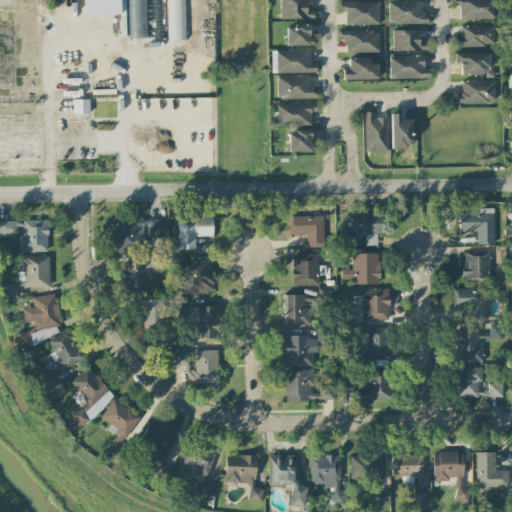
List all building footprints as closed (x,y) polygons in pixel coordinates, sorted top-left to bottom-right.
[(126,0),(128,38),(146,38),(145,0),(126,0)] [(166,0),(167,40),(185,40),(184,0),(166,0)] [(281,0),(281,19),(315,19),(315,11),(308,11),(308,0),(281,0)] [(387,0),(387,24),(427,23),(427,15),(423,11),(422,0),(387,0)] [(453,0),(492,0),(492,19),(460,18),(460,5),(453,5),(453,0)] [(338,1),(338,10),(346,10),(346,22),(378,22),(378,1),(338,1)] [(288,28),(288,44),(313,44),(313,38),(310,37),(310,24),(295,25),(295,28),(288,28)] [(460,26),(460,36),(454,36),(454,47),(483,46),(483,43),(492,43),(492,25),(460,26)] [(392,29),(392,50),(427,50),(427,42),(423,42),(423,28),(392,29)] [(340,30),(340,41),(347,40),(347,53),(379,52),(379,31),(374,32),(374,29),(340,30)] [(272,49),(310,50),(310,62),(316,62),(315,72),(272,71),(272,49)] [(455,53),(455,61),(460,61),(461,74),(481,74),(489,69),(488,53),(455,53)] [(389,56),(390,79),(428,78),(428,67),(424,67),(424,55),(389,56)] [(348,57),(348,68),(342,68),(342,80),(378,80),(378,63),(368,57),(348,57)] [(276,76),(277,96),(281,97),(317,98),(317,88),(310,84),(309,74),(276,76)] [(493,80),(494,99),(488,99),(488,102),(455,102),(455,94),(458,94),(458,92),(462,92),(462,81),(493,80)] [(72,114),(88,114),(88,100),(72,99),(72,114)] [(156,122),(212,120),(212,101),(156,102),(156,122)] [(276,102),(277,126),(310,125),(310,111),(317,111),(317,101),(276,102)] [(511,118),(503,118),(504,103),(511,103),(511,118)] [(364,111),(365,152),(388,151),(387,117),(374,118),(374,111),(364,111)] [(390,113),(390,148),(412,148),(412,119),(401,119),(401,113),(390,113)] [(288,134),(288,149),(312,149),(312,129),(295,130),(296,134),(288,134)] [(476,232),(476,245),(493,245),(493,211),(479,211),(479,213),(459,213),(459,232),(476,232)] [(212,236),(212,212),(201,212),(201,217),(177,217),(177,249),(195,249),(194,237),(212,236)] [(381,214),(347,215),(348,246),(377,246),(376,234),(381,234),(381,214)] [(288,217),(288,235),(306,235),(306,247),(323,247),(322,216),(288,217)] [(161,218),(112,220),(113,246),(142,245),(141,234),(162,233),(161,218)] [(46,220),(20,221),(21,252),(47,252),(46,220)] [(0,235),(16,235),(16,221),(0,221),(0,235)] [(489,251),(463,251),(462,282),(488,283),(489,251)] [(122,291),(146,292),(146,268),(163,268),(164,254),(149,253),(149,260),(130,260),(130,263),(122,263),(122,291)] [(351,254),(352,269),(342,269),(342,279),(353,278),(353,284),(379,284),(378,253),(351,254)] [(318,285),(317,254),(291,254),(292,286),(318,285)] [(18,257),(18,287),(49,287),(48,256),(18,257)] [(213,290),(209,260),(181,264),(185,288),(173,289),(175,303),(187,302),(186,295),(213,290)] [(3,298),(16,297),(15,283),(2,284),(3,298)] [(389,320),(388,288),(362,288),(362,320),(389,320)] [(452,307),(470,307),(470,320),(488,320),(487,288),(452,289),(452,307)] [(31,297),(33,308),(22,309),(24,322),(33,321),(34,330),(16,332),(17,344),(61,338),(55,294),(31,297)] [(284,297),(285,325),(308,325),(308,297),(284,297)] [(163,300),(143,299),(142,327),(162,328),(163,300)] [(218,337),(217,306),(196,307),(197,338),(218,337)] [(455,332),(455,362),(481,362),(481,339),(501,339),(501,325),(488,325),(488,332),(455,332)] [(387,359),(387,328),(366,327),(366,359),(387,359)] [(81,359),(66,331),(47,341),(53,352),(38,360),(48,378),(53,375),(52,374),(81,359)] [(312,366),(312,352),(317,352),(316,336),(284,337),(285,366),(312,366)] [(217,350),(197,350),(197,370),(188,370),(188,353),(174,353),(174,366),(185,366),(185,378),(201,378),(201,383),(217,384),(217,350)] [(69,382),(78,391),(72,396),(82,406),(70,416),(81,427),(113,397),(86,367),(69,382)] [(481,382),(481,367),(455,368),(456,398),(477,397),(476,383),(481,382)] [(333,401),(333,386),(319,386),(318,394),(311,394),(311,370),(284,370),(284,400),(333,401)] [(390,399),(391,371),(363,370),(362,398),(390,399)] [(341,393),(355,392),(354,374),(340,374),(341,393)] [(501,397),(501,384),(488,384),(488,397),(501,397)] [(124,439),(140,418),(114,398),(98,419),(124,439)] [(175,436),(150,424),(142,441),(155,447),(144,470),(164,480),(170,467),(162,464),(175,436)] [(432,480),(455,480),(455,501),(468,501),(468,489),(462,489),(462,452),(432,452),(432,480)] [(495,452),(475,453),(476,488),(508,487),(507,470),(495,470),(495,452)] [(255,456),(224,455),(223,482),(248,483),(247,500),(261,501),(262,488),(254,488),(255,456)] [(289,506),(305,506),(305,486),(298,486),(298,455),(267,455),(267,485),(289,485),(289,506)] [(392,477),(423,476),(422,455),(391,456),(392,477)] [(309,484),(322,484),(322,488),(331,488),(331,503),(345,503),(344,489),(339,489),(339,456),(309,456),(309,484)] [(381,456),(349,457),(350,479),(382,477),(381,456)]
